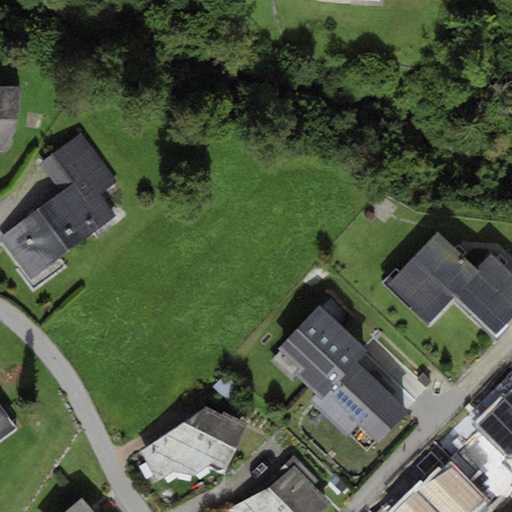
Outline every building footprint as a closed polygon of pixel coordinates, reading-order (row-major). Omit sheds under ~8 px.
[(23,92),(0,92),(0,154),(10,155),(23,92)] [(84,139),(44,166),(66,198),(2,243),(30,284),(120,221),(105,199),(119,189),(84,139)] [(441,239),(390,292),(430,331),(459,301),(496,338),(511,321),(511,271),(497,257),(479,276),(441,239)] [(357,337),(316,292),(280,326),(303,347),(291,359),(373,444),(411,400),(347,346),(357,337)] [(210,411),(135,461),(154,490),(180,475),(197,481),(214,468),(227,476),(251,433),(210,411)] [(0,412),(0,443),(15,434),(0,412)] [(271,496),(237,511),(326,511),(331,507),(298,469),(271,496)] [(93,511),(85,501),(70,511),(93,511)]
